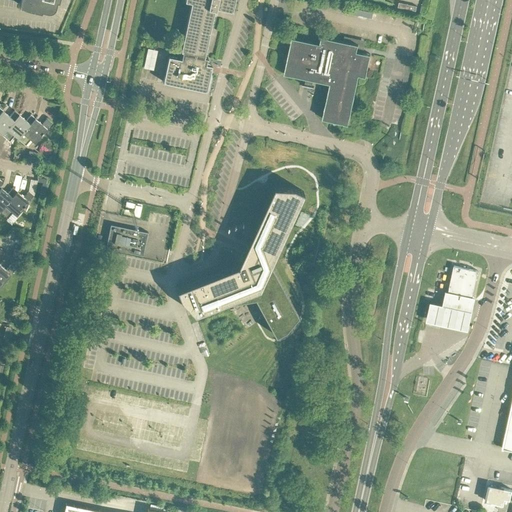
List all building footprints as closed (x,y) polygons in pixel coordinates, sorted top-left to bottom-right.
[(19,0),(18,4),(40,9),(41,6),(47,8),(54,4),(54,0),(19,0)] [(182,51),(181,58),(168,55),(162,81),(206,90),(212,64),(206,63),(207,57),(204,56),(214,9),(215,9),(216,7),(232,11),(234,0),(184,0),(185,0),(191,2),(180,50),(182,51)] [(338,0),(337,0),(335,10),(346,12),(348,2),(338,0)] [(399,2),(398,7),(416,11),(417,6),(399,2)] [(313,87),(314,86),(311,86),(313,79),(330,83),(322,118),(348,123),(359,74),(366,76),(371,54),(357,51),(358,43),(357,43),(350,41),(321,35),(320,42),(292,36),(284,73),(306,78),(304,84),(302,84),(313,87)] [(147,46),(144,66),(156,67),(158,47),(147,46)] [(0,132),(2,134),(19,114),(14,110),(9,115),(2,110),(0,112),(0,132)] [(14,134),(18,138),(35,118),(30,114),(25,119),(19,114),(2,134),(9,140),(14,134)] [(35,118),(18,138),(25,144),(30,138),(34,142),(51,122),(46,118),(41,123),(35,118)] [(176,287),(180,298),(194,312),(218,303),(224,302),(254,296),(265,316),(275,334),(285,329),(297,314),(266,256),(280,237),(281,238),(303,191),(292,186),(273,185),(251,231),(255,238),(240,262),(176,287)] [(0,209),(17,190),(12,186),(7,192),(0,186),(0,209)] [(17,190),(0,209),(0,210),(7,217),(12,211),(16,215),(33,194),(28,190),(23,196),(17,190)] [(148,232),(110,224),(105,247),(143,255),(148,232)] [(0,264),(0,285),(15,267),(10,263),(5,269),(0,264)] [(453,265),(448,292),(472,297),(478,270),(453,265)] [(443,303),(430,301),(425,321),(468,330),(475,296),(473,295),(449,290),(445,289),(443,303)] [(13,328),(8,326),(6,331),(5,337),(10,339),(13,328)] [(511,401),(502,447),(511,449),(511,401)] [(486,492),(485,500),(503,504),(504,497),(510,498),(511,489),(489,484),(487,492),(486,492)] [(164,511),(154,510),(153,511),(110,511),(65,502),(63,511),(164,511)]
